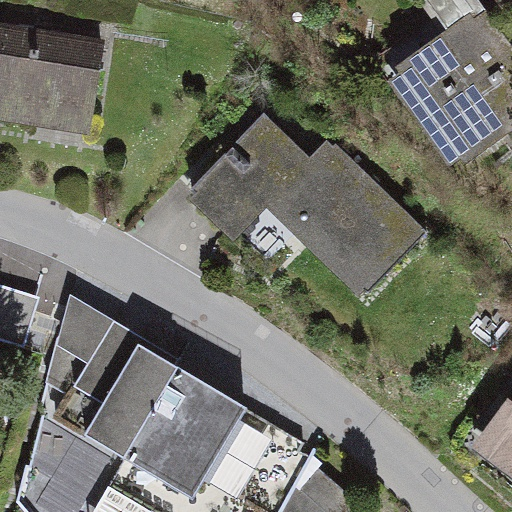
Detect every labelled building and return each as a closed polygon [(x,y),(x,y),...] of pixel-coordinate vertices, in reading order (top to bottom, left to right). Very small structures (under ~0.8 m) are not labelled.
[(511,52),(479,9),(394,73),(467,170),(511,135),(511,52)] [(0,15),(0,125),(92,143),(112,36),(0,15)] [(416,236),(264,105),(186,195),(278,274),(301,247),(361,299),(416,236)] [(57,303),(0,285),(0,339),(41,352),(57,303)] [(274,511),(321,442),(110,303),(5,462),(80,511),(274,511)] [(511,414),(481,458),(511,480),(511,414)]
